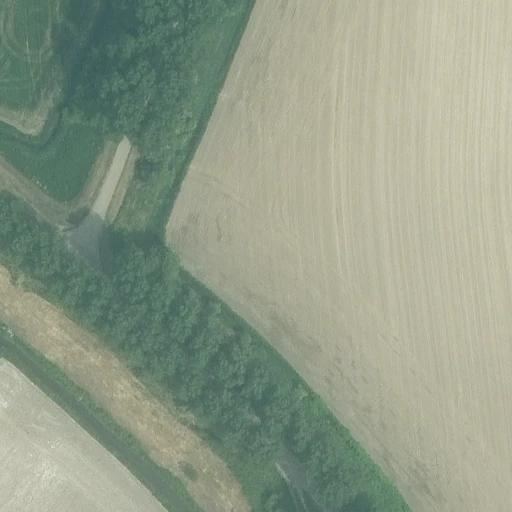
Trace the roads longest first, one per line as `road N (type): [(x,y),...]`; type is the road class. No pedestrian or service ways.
road 1 (unclassified): [(330,511),(281,451),(78,265)]
road 2 (unclassified): [(78,265),(178,0)]
